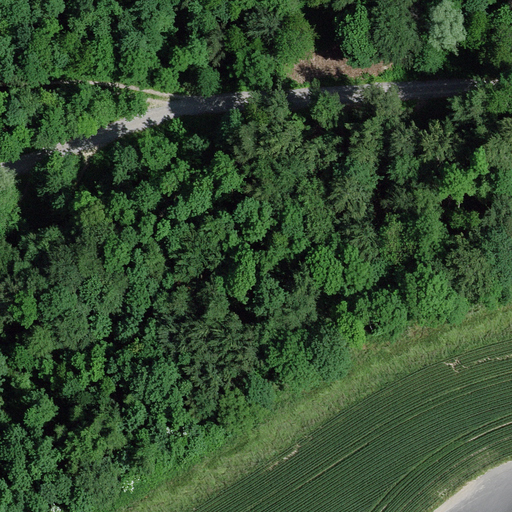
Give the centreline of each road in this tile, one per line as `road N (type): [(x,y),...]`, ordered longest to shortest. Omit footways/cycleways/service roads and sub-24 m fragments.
road 1 (track): [(511,91),(195,101),(0,179)]
road 2 (track): [(195,101),(72,86),(0,89)]
